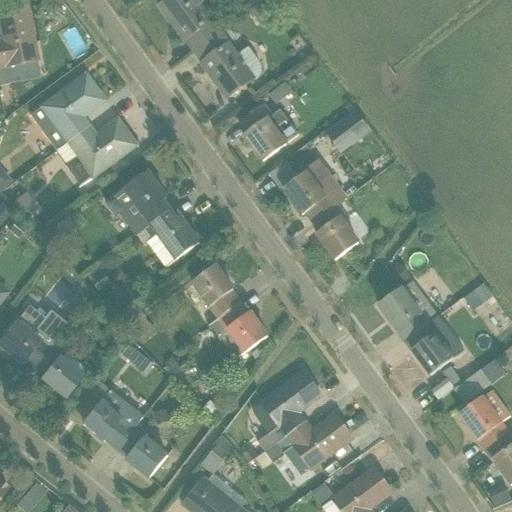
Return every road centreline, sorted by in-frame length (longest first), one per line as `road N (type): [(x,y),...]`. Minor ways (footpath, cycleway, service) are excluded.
road 1 (residential): [(460,511),(86,0)]
road 2 (residential): [(0,421),(113,511)]
